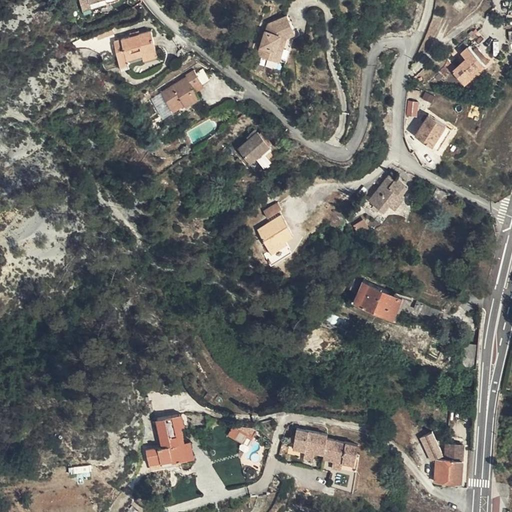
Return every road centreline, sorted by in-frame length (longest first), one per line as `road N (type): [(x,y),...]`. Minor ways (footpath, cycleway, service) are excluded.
road 1 (residential): [(481,500),(429,485),(365,426),(300,416),(280,426),(264,481),(249,490)]
road 2 (unclassified): [(414,43),(395,91),(397,151),(511,216)]
road 3 (primary): [(483,445),(511,263)]
